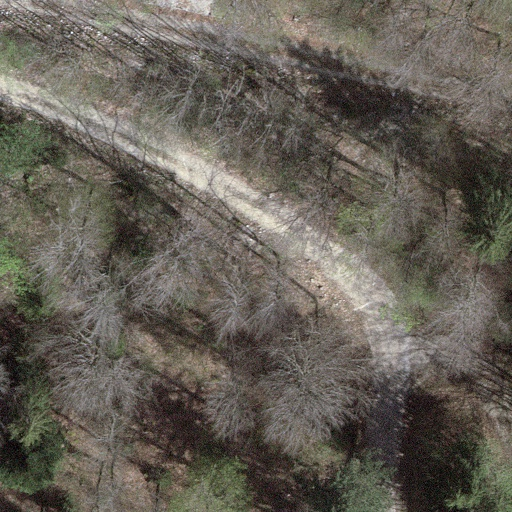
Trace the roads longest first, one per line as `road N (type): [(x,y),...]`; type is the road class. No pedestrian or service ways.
road 1 (track): [(0,91),(208,184),(375,273),(386,325),(380,511)]
road 2 (track): [(511,104),(440,95),(47,0)]
road 3 (track): [(386,325),(476,363),(511,421)]
